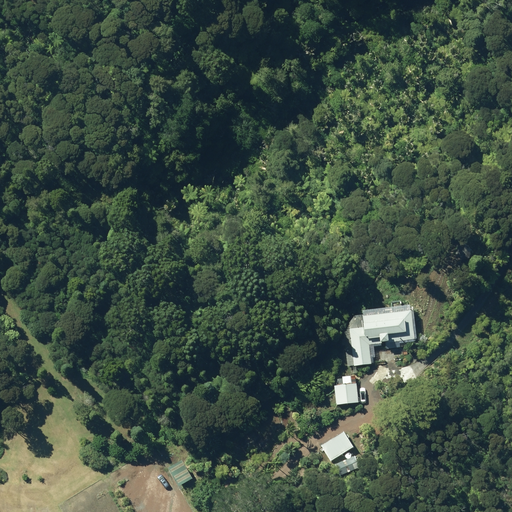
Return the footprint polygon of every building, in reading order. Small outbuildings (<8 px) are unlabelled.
[(346,330),(350,366),(373,363),(371,345),(417,339),(413,307),(366,312),(366,315),(357,316),(352,322),(352,325),(349,330),(346,330)] [(336,386),(339,405),(360,402),(357,376),(340,378),(340,385),(336,386)] [(322,443),(333,461),(356,447),(345,429),(322,443)] [(354,457),(334,465),(339,477),(359,468),(354,457)] [(170,468),(180,487),(194,478),(184,460),(170,468)]
